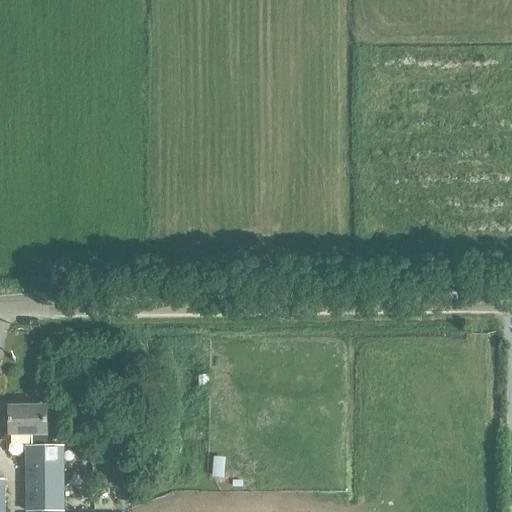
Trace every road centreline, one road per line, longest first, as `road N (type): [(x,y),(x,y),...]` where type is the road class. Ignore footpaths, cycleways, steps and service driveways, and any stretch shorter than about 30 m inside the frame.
road 1 (unclassified): [(0,304),(511,301)]
road 2 (unknown): [(509,301),(507,511)]
